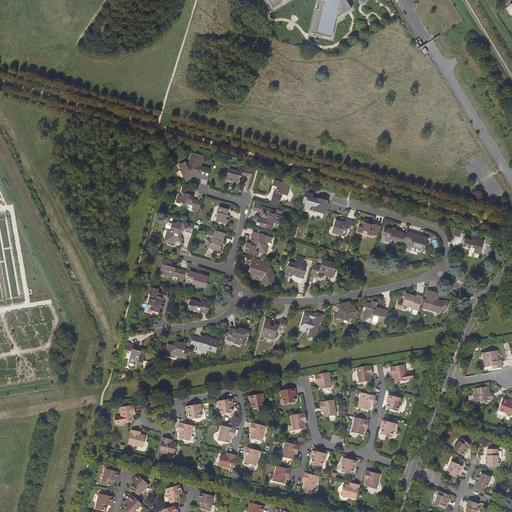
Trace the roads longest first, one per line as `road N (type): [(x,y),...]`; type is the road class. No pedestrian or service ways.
road 1 (residential): [(440,268),(325,298),(241,293)]
road 2 (residential): [(336,203),(434,228),(445,245),(440,268)]
road 3 (residential): [(239,390),(304,382),(318,439)]
